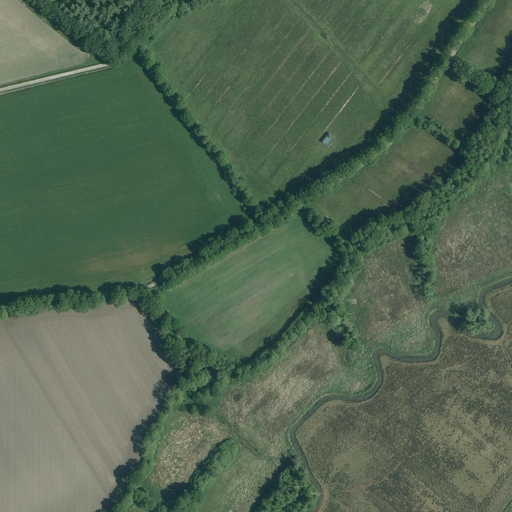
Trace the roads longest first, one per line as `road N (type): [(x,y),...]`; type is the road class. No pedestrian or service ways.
road 1 (track): [(144,288),(369,159),(412,115),(490,0)]
road 2 (unclassified): [(0,90),(112,63),(170,14),(200,0)]
road 3 (unclassified): [(144,288),(0,308)]
